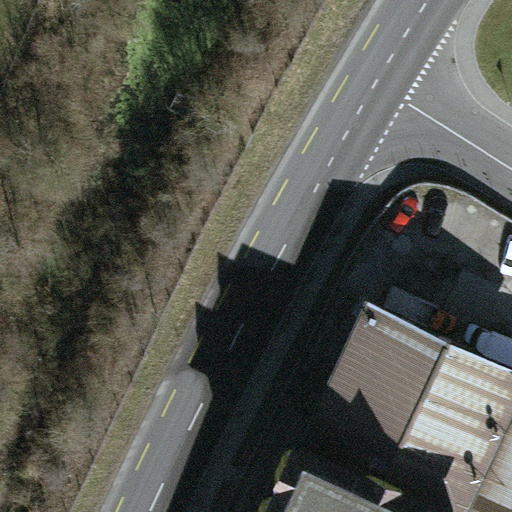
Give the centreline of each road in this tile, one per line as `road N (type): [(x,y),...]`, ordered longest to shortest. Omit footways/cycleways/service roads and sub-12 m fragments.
road 1 (tertiary): [(156,511),(267,283),(371,96)]
road 2 (unclassified): [(511,181),(371,96)]
